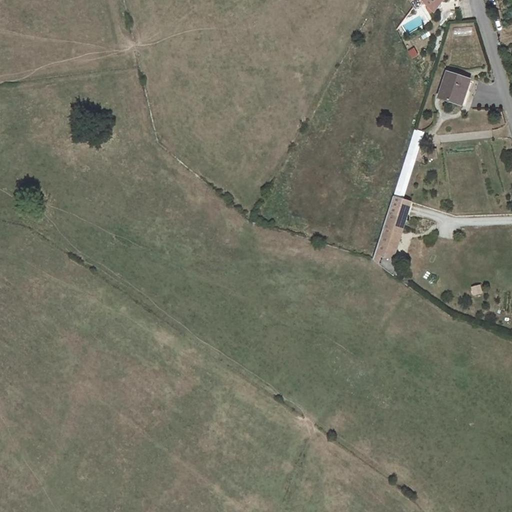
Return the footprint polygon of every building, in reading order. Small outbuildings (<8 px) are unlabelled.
[(424,0),(438,14),(447,0),(424,0)] [(408,51),(411,59),(418,56),(415,48),(408,51)] [(444,91),(468,98),(475,75),(451,68),(444,91)] [(398,197),(407,200),(427,133),(418,129),(398,197)] [(399,260),(411,220),(393,214),(378,261),(384,265),(387,257),(399,260)] [(426,271),(424,278),(437,281),(439,275),(426,271)] [(481,284),(470,287),(473,295),(483,293),(481,284)]
